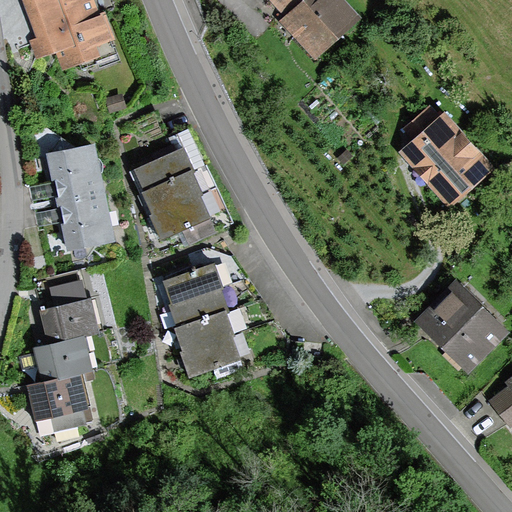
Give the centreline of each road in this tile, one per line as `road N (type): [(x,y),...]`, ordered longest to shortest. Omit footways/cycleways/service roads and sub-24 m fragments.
road 1 (tertiary): [(157,0),(203,104),(305,279),(501,511)]
road 2 (residential): [(0,94),(11,208),(0,293)]
